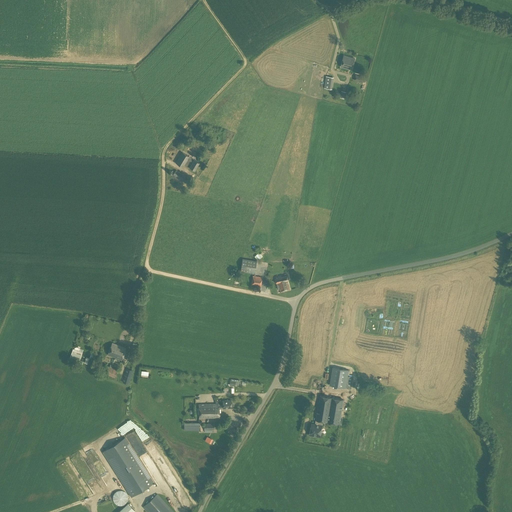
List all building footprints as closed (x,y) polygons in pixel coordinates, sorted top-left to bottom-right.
[(352,70),(355,59),(344,56),(341,67),(352,70)] [(332,89),(334,77),(326,76),(324,88),(332,89)] [(195,170),(199,163),(182,152),(176,163),(184,167),(185,165),(189,168),(190,167),(195,170)] [(182,182),(186,176),(176,170),(172,176),(182,182)] [(254,273),(256,261),(243,259),(241,271),(254,273)] [(260,286),(262,277),(253,276),(251,285),(260,286)] [(290,290),(288,281),(289,281),(287,276),(275,279),(276,283),(277,283),(279,289),(280,292),(290,290)] [(121,360),(126,348),(112,343),(108,355),(121,360)] [(82,364),(83,361),(80,360),(82,352),(73,349),(69,360),(82,364)] [(111,367),(112,365),(110,364),(109,367),(107,366),(105,374),(115,377),(118,370),(111,367)] [(346,388),(349,370),(332,367),(329,385),(346,388)] [(128,384),(133,370),(127,369),(122,382),(128,384)] [(316,421),(323,422),(340,424),(344,400),(320,396),(316,421)] [(209,405),(210,418),(220,417),(220,409),(232,408),(231,400),(223,401),(223,404),(219,405),(219,404),(209,405)] [(199,418),(210,418),(209,405),(199,405),(199,418)] [(131,497),(154,483),(125,437),(102,452),(131,497)] [(131,445),(134,449),(142,444),(139,440),(131,445)] [(166,486),(157,470),(151,473),(160,489),(166,486)] [(121,506),(122,505),(123,505),(124,504),(125,504),(126,503),(127,502),(127,501),(128,499),(128,498),(128,497),(127,496),(127,495),(126,494),(126,493),(125,492),(123,491),(122,491),(121,491),(120,490),(119,491),(117,491),(116,492),(115,492),(114,493),(114,494),(113,496),(113,497),(113,498),(113,499),(113,500),(114,502),(114,503),(115,504),(116,504),(117,505),(118,505),(119,506),(121,506)] [(173,511),(157,494),(143,507),(147,511),(173,511)] [(132,511),(135,510),(128,503),(117,511),(132,511)]
